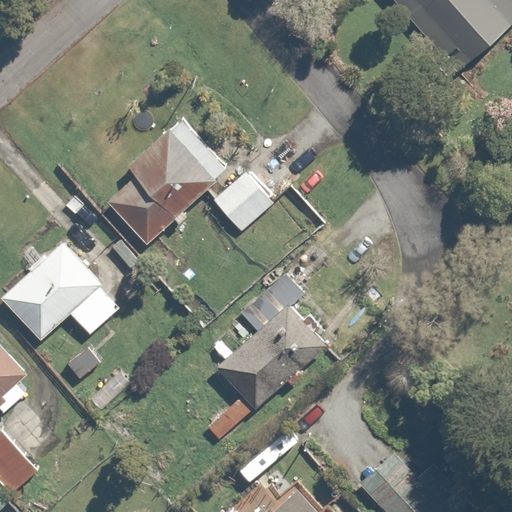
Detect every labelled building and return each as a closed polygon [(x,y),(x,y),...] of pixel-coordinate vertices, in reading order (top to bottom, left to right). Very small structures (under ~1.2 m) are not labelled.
[(511,18),(511,0),(400,0),(460,66),(511,18)] [(103,194),(145,238),(227,159),(180,110),(131,158),(136,163),(103,194)] [(273,199),(244,165),(211,192),(240,227),(273,199)] [(61,235),(0,288),(0,292),(37,334),(69,306),(89,329),(120,302),(61,235)] [(284,293),(212,362),(255,407),(326,338),(284,293)] [(83,339),(65,355),(79,372),(98,356),(83,339)] [(0,341),(0,405),(2,408),(26,385),(17,376),(25,368),(0,341)] [(0,479),(10,491),(40,465),(5,423),(1,426),(0,424),(0,479)] [(417,472),(403,455),(380,474),(388,484),(377,493),(392,511),(468,511),(476,506),(436,456),(417,472)] [(0,502),(8,494),(0,485),(0,502)] [(257,500),(243,511),(314,511),(291,485),(264,508),(257,500)]
